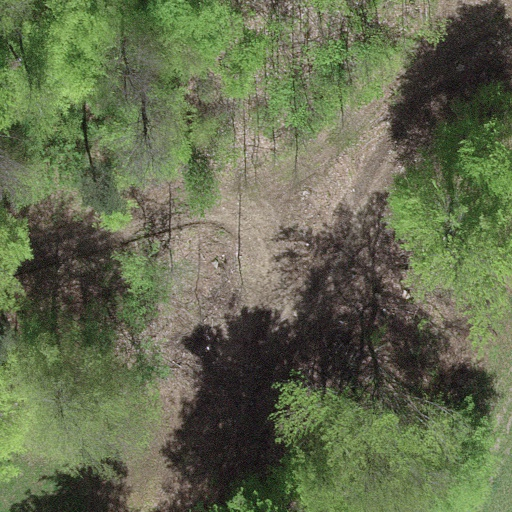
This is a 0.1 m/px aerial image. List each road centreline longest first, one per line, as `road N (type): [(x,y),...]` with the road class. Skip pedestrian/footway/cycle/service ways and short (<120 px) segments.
road 1 (track): [(0,277),(261,184),(404,73),(455,19),(456,0)]
road 2 (track): [(229,511),(269,366),(261,184)]
